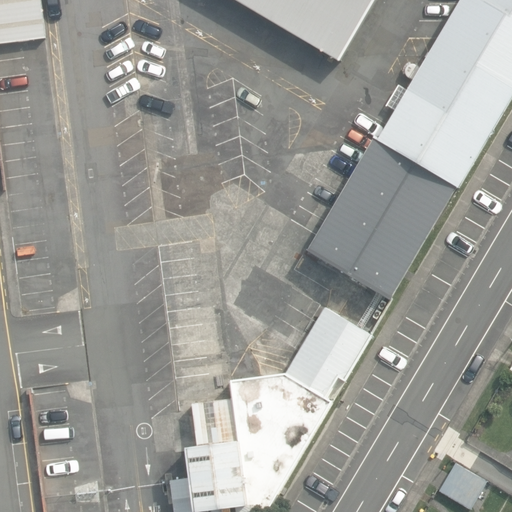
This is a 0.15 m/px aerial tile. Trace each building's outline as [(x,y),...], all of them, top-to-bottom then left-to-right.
[(0,0),(0,47),(49,41),(44,0),(0,0)] [(243,0),(346,60),(381,0),(243,0)] [(511,0),(466,0),(422,76),(406,103),(385,138),(467,186),(511,109),(511,0)] [(250,70),(187,36),(175,57),(239,91),(250,70)] [(328,118),(261,77),(247,99),(315,139),(328,118)] [(467,186),(385,138),(317,253),(400,301),(467,186)] [(282,294),(271,309),(282,316),(271,332),(289,344),(319,300),(302,288),(293,301),(282,294)] [(347,383),(375,336),(327,308),(296,361),(287,375),(274,377),(236,383),(239,401),(197,407),(200,427),(203,446),(249,439),(259,504),(218,510),(217,511),(268,511),(334,403),(327,398),(339,378),(347,383)] [(199,511),(205,511),(218,510),(259,504),(249,439),(203,446),(190,448),(194,475),(199,511)] [(442,489),(472,507),(488,481),(458,463),(442,489)] [(178,511),(199,511),(194,475),(173,479),(178,511)]
